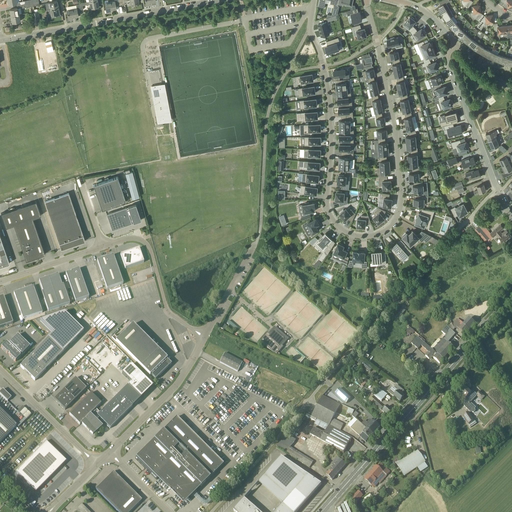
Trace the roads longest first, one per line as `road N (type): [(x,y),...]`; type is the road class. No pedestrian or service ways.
road 1 (residential): [(367,0),(392,109),(400,207),(390,226),(364,236),(346,232),(326,212),(331,117),(309,30),(312,0)]
road 2 (residential): [(211,511),(497,192)]
road 3 (secondary): [(322,511),(511,297)]
road 4 (residential): [(0,41),(217,0)]
road 5 (unclassified): [(204,337),(167,313),(149,245),(135,237),(100,245)]
road 6 (residential): [(497,192),(448,55),(457,44)]
road 7 (unclassified): [(109,452),(178,382),(204,337)]
road 8 (unclassified): [(96,465),(0,370)]
